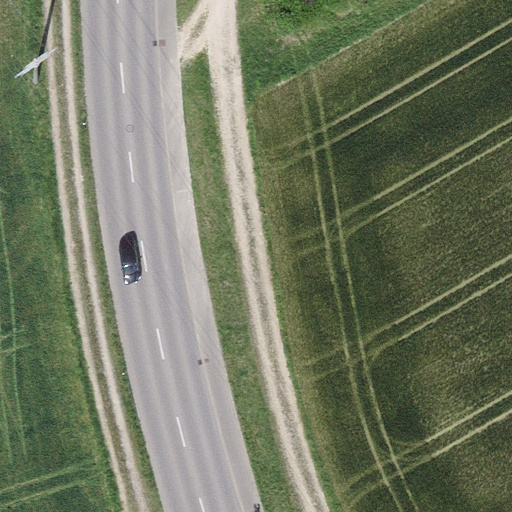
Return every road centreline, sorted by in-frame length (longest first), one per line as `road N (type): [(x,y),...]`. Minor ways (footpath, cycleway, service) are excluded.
road 1 (track): [(320,511),(265,316),(236,142),(224,0)]
road 2 (tertiary): [(118,0),(144,256),(204,511)]
road 3 (track): [(57,0),(83,279),(135,511)]
